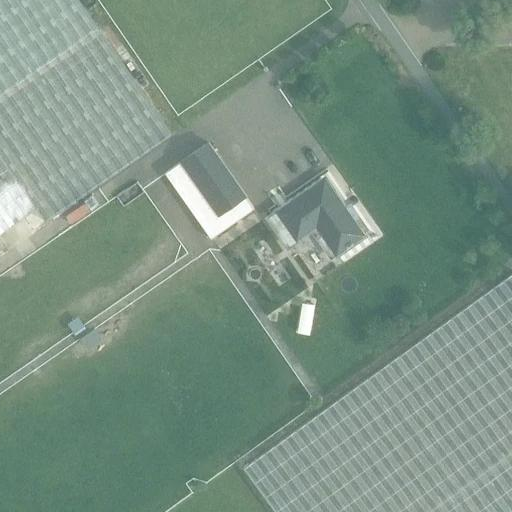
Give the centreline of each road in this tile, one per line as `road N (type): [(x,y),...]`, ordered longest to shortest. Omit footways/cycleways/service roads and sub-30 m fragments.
road 1 (residential): [(0,255),(365,0)]
road 2 (unclassified): [(365,0),(511,212)]
